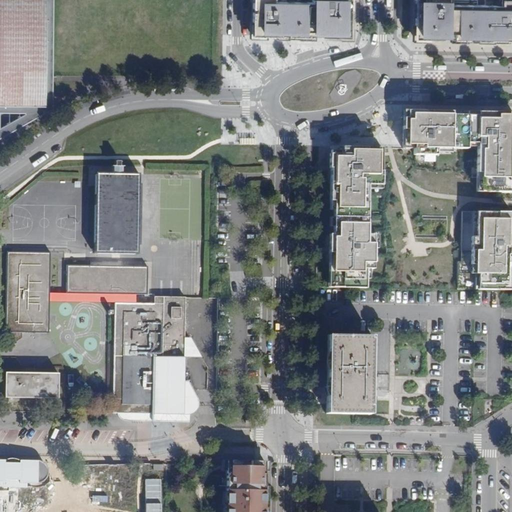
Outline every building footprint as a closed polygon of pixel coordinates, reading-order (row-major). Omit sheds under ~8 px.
[(0,0),(0,116),(33,117),(33,107),(50,107),(50,76),(43,76),(43,8),(43,0),(0,0)] [(257,0),(257,34),(285,35),(285,33),(293,33),(292,35),(314,35),(314,34),(327,35),(327,36),(354,37),(353,0),(257,0)] [(458,41),(511,42),(511,0),(483,0),(484,4),(475,4),(475,0),(417,0),(419,39),(447,40),(447,39),(458,39),(458,41)] [(480,152),(478,194),(511,194),(511,115),(407,111),(405,155),(438,156),(438,150),(480,152)] [(385,148),(334,147),(331,216),(335,217),(334,234),(331,234),(330,271),(333,271),(333,287),(366,288),(367,269),(374,269),(375,235),(368,235),(368,218),(369,185),(383,186),(385,148)] [(95,173),(94,253),(137,253),(138,174),(95,173)] [(481,289),(511,289),(511,212),(479,212),(478,237),(474,237),(474,264),(477,264),(477,273),(481,273),(481,289)] [(49,253),(6,252),(5,332),(48,332),(49,292),(49,253)] [(146,267),(67,265),(66,293),(133,294),(146,294),(146,267)] [(48,301),(114,303),(133,303),(133,294),(66,293),(49,292),(48,301)] [(184,297),(154,297),(154,303),(133,303),(114,303),(112,413),(117,413),(185,414),(188,414),(191,413),(193,412),(195,410),(197,408),(198,405),(198,401),(197,398),(188,381),(183,381),(184,357),(184,338),(184,297)] [(372,336),(327,335),(326,413),(370,414),(372,336)] [(202,357),(190,338),(184,338),(184,357),(202,357)] [(58,373),(4,372),(4,397),(57,398),(58,373)] [(126,421),(189,422),(189,414),(188,414),(185,414),(117,413),(118,416),(119,417),(122,419),(126,421)] [(38,460),(0,460),(0,487),(27,488),(42,484),(47,477),(47,470),(44,464),(38,460)] [(263,511),(265,462),(233,461),(233,471),(226,471),(225,511),(263,511)]
